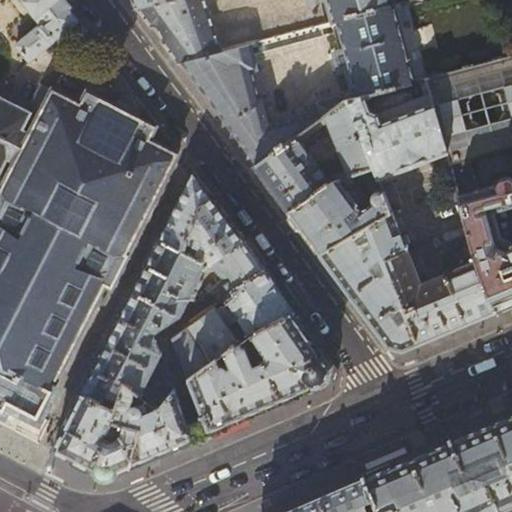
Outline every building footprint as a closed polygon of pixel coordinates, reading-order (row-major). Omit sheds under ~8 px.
[(14,46),(27,62),(78,21),(68,9),(70,7),(64,0),(17,0),(39,26),(14,46)] [(137,8),(167,0),(132,0),(133,4),(137,8)] [(167,0),(137,8),(151,28),(155,27),(156,27),(157,28),(160,34),(163,41),(163,42),(162,42),(177,63),(180,62),(220,51),(203,0),(167,0)] [(326,0),(332,22),(333,21),(333,20),(336,19),(393,4),(392,3),(390,0),(326,0)] [(249,44),(220,51),(180,62),(221,116),(256,163),(346,99),(358,96),(414,81),(393,4),(336,19),(345,50),(334,52),(339,69),(349,66),(356,90),(343,93),(343,91),(324,96),(327,104),(281,116),(270,92),(255,99),(245,76),(260,69),(249,44)] [(511,179),(511,55),(425,78),(446,152),(458,193),(495,183),(511,179)] [(425,78),(414,81),(358,96),(346,99),(373,167),(377,177),(446,152),(425,78)] [(36,121),(0,185),(0,412),(33,430),(38,420),(54,390),(52,389),(105,285),(112,289),(120,273),(129,254),(127,253),(178,153),(149,139),(155,126),(139,118),(139,114),(138,109),(137,106),(134,101),(132,99),(128,96),(124,94),(119,93),(113,93),(107,96),(105,97),(102,99),(86,91),(79,103),(52,89),(36,121)] [(254,165),(272,190),(288,212),(324,185),(351,175),(364,170),(373,167),(346,99),(256,163),(254,165)] [(0,185),(36,121),(28,116),(29,115),(0,100),(0,185)] [(373,167),(364,170),(373,192),(372,194),(371,197),(372,200),(373,202),(362,210),(358,207),(358,205),(347,189),(352,185),(353,180),(351,175),(324,185),(288,212),(303,231),(319,253),(391,211),(377,177),(373,167)] [(193,173),(160,238),(186,249),(189,242),(199,246),(196,254),(214,262),(213,260),(244,239),(211,197),(193,173)] [(511,179),(495,183),(498,197),(462,206),(474,246),(484,283),(496,310),(511,302),(511,179)] [(495,183),(458,193),(462,206),(498,197),(495,183)] [(391,211),(319,253),(339,280),(370,321),(389,346),(402,349),(417,343),(449,329),(467,322),(493,311),(496,310),(484,283),(474,246),(465,250),(470,263),(420,284),(405,242),(411,240),(407,231),(401,233),(392,211),(391,211)] [(196,254),(186,249),(160,238),(154,251),(134,290),(181,313),(207,263),(214,262),(196,254)] [(254,253),(244,239),(213,260),(214,262),(223,277),(214,288),(210,292),(220,304),(226,300),(233,295),(231,291),(264,269),(254,253)] [(279,290),(264,269),(231,291),(233,295),(226,300),(232,308),(228,311),(225,307),(221,307),(217,310),(240,341),(294,312),(279,290)] [(210,292),(214,288),(209,284),(204,289),(208,293),(210,292)] [(154,333),(181,313),(134,290),(126,307),(111,342),(163,368),(166,363),(154,333)] [(240,341),(217,310),(215,308),(172,337),(188,379),(240,341)] [(470,329),(496,318),(493,311),(467,322),(470,329)] [(311,337),(294,312),(240,341),(188,379),(204,418),(209,432),(210,432),(247,416),(296,395),(311,389),(310,388),(311,386),(314,386),(316,386),(321,384),(325,381),(328,378),(329,374),(330,371),(330,368),(328,363),(326,359),(324,357),(320,355),(321,353),(321,352),(311,337)] [(176,388),(166,363),(163,368),(111,342),(102,360),(82,393),(114,408),(125,379),(136,388),(157,405),(158,406),(176,388)] [(114,408),(82,393),(54,449),(75,461),(99,473),(113,474),(123,469),(164,452),(194,439),(187,425),(176,388),(158,406),(157,405),(148,409),(144,402),(138,404),(131,401),(136,388),(125,379),(114,408)] [(511,411),(496,419),(449,439),(466,476),(486,478),(501,511),(505,511),(511,509),(511,411)] [(48,425),(38,420),(33,430),(0,412),(0,424),(38,444),(48,425)] [(212,438),(250,422),(247,416),(210,432),(212,438)] [(187,425),(194,439),(201,436),(202,436),(209,432),(204,418),(195,422),(187,425)] [(501,511),(486,478),(466,476),(449,439),(409,456),(363,476),(378,511),(501,511)] [(378,511),(363,476),(312,498),(279,511),(378,511)]
